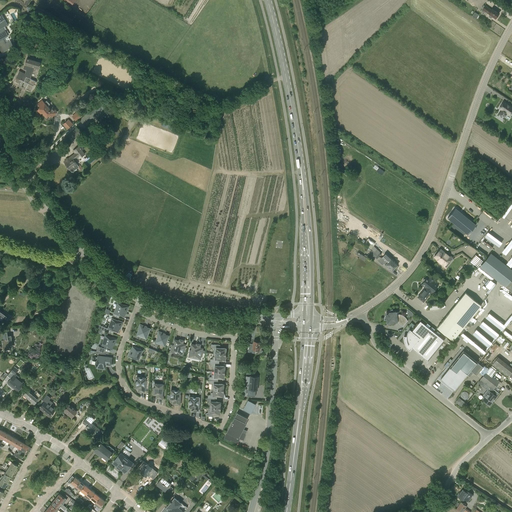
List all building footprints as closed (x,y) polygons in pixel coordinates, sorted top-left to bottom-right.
[(499,13),(492,9),(491,10),(485,5),(482,10),(489,15),(489,16),(489,17),(490,18),(491,18),(492,18),(492,17),(495,19),(499,13)] [(73,20),(62,14),(59,19),(70,25),(73,20)] [(8,25),(5,19),(0,22),(0,47),(3,52),(9,49),(13,47),(11,41),(6,43),(3,38),(8,36),(6,31),(5,31),(3,27),(8,25)] [(40,62),(26,58),(24,64),(23,69),(26,70),(25,73),(19,70),(16,77),(13,83),(19,85),(21,80),(28,83),(26,89),(31,91),(36,81),(30,79),(34,68),(38,69),(40,62)] [(511,89),(506,86),(502,92),(511,98),(511,89)] [(37,104),(40,107),(38,108),(39,109),(36,111),(39,115),(42,113),(47,118),(50,116),(52,118),(58,112),(53,107),(51,109),(48,106),(50,104),(47,101),(44,102),(42,100),(37,104)] [(77,129),(80,132),(83,129),(83,130),(93,121),(94,122),(95,121),(96,122),(107,112),(109,114),(112,111),(109,108),(106,111),(106,110),(99,102),(77,122),(77,121),(71,127),(75,131),(77,129)] [(509,115),(511,110),(511,107),(503,102),(499,108),(502,110),(499,113),(504,116),(507,113),(509,115)] [(77,111),(71,116),(76,121),(82,116),(77,111)] [(64,126),(67,130),(73,124),(68,119),(64,123),(62,124),(64,126)] [(84,149),(81,145),(73,150),(75,153),(63,161),(72,172),(79,167),(77,164),(78,164),(76,161),(79,159),(85,154),(83,150),(84,149)] [(456,208),(448,217),(468,234),(476,224),(456,208)] [(482,235),(497,247),(501,242),(486,231),(482,235)] [(504,255),(511,243),(511,237),(510,237),(500,251),(504,255)] [(377,249),(373,245),(370,248),(372,250),(379,256),(381,254),(379,253),(381,251),(378,248),(377,249)] [(451,258),(441,249),(434,257),(444,265),(451,258)] [(372,250),(370,253),(377,259),(379,256),(372,250)] [(359,258),(364,261),(367,258),(361,254),(358,252),(356,255),(359,257),(359,258)] [(386,253),(382,257),(385,259),(395,268),(398,264),(386,253)] [(475,254),(469,262),(474,266),(480,258),(475,254)] [(491,254),(481,267),(487,272),(511,291),(511,269),(498,258),(491,254)] [(379,260),(378,261),(381,264),(382,265),(383,264),(385,265),(391,271),(395,268),(385,259),(382,257),(379,260)] [(435,278),(431,275),(429,278),(427,277),(426,279),(425,279),(424,279),(423,279),(422,280),(422,281),(423,282),(422,283),(426,286),(424,289),(423,292),(422,291),(418,297),(423,301),(431,292),(432,292),(437,285),(432,281),(435,278)] [(481,305),(465,292),(437,327),(452,340),(481,305)] [(124,305),(119,303),(117,308),(115,308),(114,312),(123,316),(124,312),(126,313),(128,306),(124,305)] [(407,321),(408,321),(406,318),(404,316),(402,315),(399,314),(396,314),(396,312),(393,312),(392,309),(393,309),(390,310),(388,311),(387,313),(385,315),(384,317),(384,320),(384,319),(387,320),(387,322),(397,321),(403,326),(407,321)] [(9,318),(0,310),(0,320),(5,324),(9,318)] [(118,321),(113,319),(111,324),(110,323),(108,328),(117,332),(119,328),(120,328),(122,322),(118,320),(118,321)] [(443,339),(420,320),(412,331),(410,329),(408,332),(407,336),(404,335),(404,336),(405,344),(410,350),(410,349),(412,347),(413,348),(413,349),(414,349),(424,358),(425,359),(425,358),(427,360),(443,339)] [(144,325),(140,324),(138,328),(139,328),(137,333),(142,335),(141,337),(146,339),(149,329),(146,328),(146,327),(144,326),(144,325)] [(471,333),(487,347),(491,342),(475,328),(471,333)] [(7,332),(7,331),(0,332),(0,343),(3,343),(3,349),(12,348),(10,336),(9,336),(8,332),(7,332)] [(162,332),(158,331),(157,335),(158,335),(155,341),(160,342),(160,344),(165,346),(168,336),(164,335),(165,334),(162,333),(162,332)] [(112,338),(107,336),(105,341),(103,340),(102,345),(111,348),(112,345),(114,345),(116,339),(112,337),(112,338)] [(179,340),(174,339),(173,344),(172,344),(172,345),(172,347),(173,348),(172,352),(182,355),(185,346),(182,345),(183,340),(179,339),(179,340)] [(253,344),(250,343),(249,343),(248,352),(258,354),(258,350),(259,351),(260,347),(259,346),(260,342),(254,341),(253,344)] [(200,344),(196,343),(196,345),(191,344),(190,349),(189,348),(189,349),(190,350),(189,352),(191,352),(190,357),(200,359),(202,350),(199,349),(200,344)] [(213,353),(215,353),(226,354),(226,351),(225,351),(225,349),(225,348),(224,348),(220,348),(220,345),(211,344),(211,347),(214,347),(213,353)] [(142,350),(133,346),(132,350),(131,349),(130,352),(129,352),(128,356),(132,357),(137,359),(139,354),(141,355),(142,350)] [(450,368),(441,380),(455,391),(468,375),(471,371),(477,376),(483,367),(464,351),(450,368)] [(226,357),(226,354),(215,353),(215,356),(212,357),(212,359),(210,359),(210,362),(219,363),(219,360),(224,360),(225,360),(225,359),(225,357),(226,357)] [(111,357),(99,355),(98,356),(97,359),(95,361),(95,364),(96,365),(96,366),(97,367),(97,368),(104,368),(105,368),(105,365),(106,365),(107,365),(107,364),(110,364),(111,358),(111,357)] [(511,367),(498,356),(491,365),(507,377),(506,379),(507,379),(511,383),(511,367)] [(219,363),(210,362),(210,365),(212,365),(212,368),(214,368),(214,371),(225,372),(225,369),(224,369),(224,367),(224,366),(223,366),(219,366),(219,363)] [(18,369),(15,367),(10,372),(14,375),(8,382),(18,391),(25,383),(18,378),(19,377),(15,374),(18,369)] [(279,379),(287,381),(290,373),(282,370),(279,379)] [(225,375),(225,372),(214,371),(214,374),(211,375),(211,377),(209,377),(209,380),(218,381),(218,378),(223,378),(224,378),(224,377),(224,375),(225,375)] [(486,371),(478,382),(487,390),(483,395),(485,396),(483,400),(484,401),(483,402),(487,405),(488,404),(489,405),(496,396),(495,395),(498,392),(494,389),(499,381),(486,371)] [(248,385),(247,396),(255,396),(256,386),(257,386),(258,376),(250,376),(249,385),(248,385)] [(145,378),(136,377),(136,380),(135,380),(135,381),(136,381),(135,388),(138,388),(138,391),(144,391),(145,378)] [(211,389),(213,389),(224,390),(224,387),(223,387),(223,385),(223,384),(222,384),(217,384),(218,381),(209,380),(208,383),(211,383),(211,389)] [(163,384),(154,384),(154,387),(153,387),(153,388),(154,388),(153,394),(156,395),(156,398),(162,398),(163,384)] [(39,398),(28,389),(23,395),(34,404),(39,398)] [(208,395),(208,398),(215,398),(215,399),(216,399),(217,396),(221,396),(223,396),(223,395),(223,393),(224,393),(224,390),(213,389),(213,392),(210,393),(210,395),(208,395)] [(181,390),(171,390),(170,401),(173,401),(173,404),(180,404),(180,395),(181,395),(181,394),(180,394),(181,390)] [(55,409),(51,405),(53,402),(49,400),(51,398),(46,394),(42,400),(44,402),(39,408),(50,416),(55,409)] [(199,397),(189,397),(189,400),(188,400),(188,401),(189,401),(188,408),(191,408),(191,411),(198,411),(199,397)] [(208,407),(221,408),(221,405),(220,405),(220,403),(220,402),(219,402),(214,401),(215,399),(215,398),(208,398),(206,398),(205,401),(208,401),(208,407)] [(76,411),(68,404),(63,410),(64,411),(64,412),(65,413),(66,413),(71,417),(76,411)] [(221,411),(221,408),(208,407),(208,413),(206,413),(206,416),(213,416),(214,413),(218,414),(219,414),(219,413),(220,413),(220,411),(221,411)] [(223,438),(230,441),(231,439),(237,441),(239,438),(243,440),(247,430),(243,429),(246,423),(245,423),(247,418),(237,412),(223,438)] [(91,421),(87,418),(83,423),(87,426),(85,428),(96,436),(101,430),(90,422),(91,421)] [(4,447),(6,448),(12,436),(7,433),(3,439),(7,441),(4,447)] [(14,445),(18,439),(12,436),(6,448),(8,449),(11,444),(14,445)] [(20,449),(24,442),(18,439),(14,445),(20,449)] [(20,449),(17,454),(16,456),(21,459),(22,457),(20,455),(22,450),(25,452),(25,453),(28,454),(31,448),(29,446),(29,445),(24,442),(20,449)] [(108,445),(106,448),(100,443),(94,451),(100,455),(100,454),(107,459),(114,450),(108,445)] [(131,453),(125,448),(113,463),(124,472),(128,467),(130,468),(134,463),(127,457),(131,453)] [(8,467),(14,471),(18,465),(12,462),(8,467)] [(146,465),(144,462),(140,466),(143,469),(141,472),(146,475),(149,472),(154,476),(158,472),(147,464),(146,465)] [(5,473),(11,476),(14,471),(8,467),(5,473)] [(197,476),(199,479),(204,474),(197,467),(189,476),(193,480),(197,476)] [(8,482),(11,476),(5,473),(3,476),(2,475),(1,476),(0,477),(2,478),(8,482)] [(71,483),(75,486),(80,481),(75,477),(74,477),(72,475),(67,482),(70,484),(71,483)] [(162,488),(162,487),(171,494),(174,489),(169,485),(170,484),(166,480),(168,478),(164,475),(157,483),(160,485),(160,487),(162,488)] [(75,486),(74,488),(79,492),(80,490),(85,485),(80,481),(75,486)] [(85,494),(90,489),(85,485),(80,490),(85,494)] [(89,500),(90,498),(95,493),(90,489),(85,494),(84,496),(89,500)] [(465,490),(463,489),(458,496),(463,499),(464,498),(467,500),(472,494),(466,489),(465,490)] [(61,503),(65,498),(59,493),(55,499),(61,503)] [(95,502),(100,497),(95,493),(90,498),(95,502)] [(100,497),(95,502),(101,506),(105,501),(100,497)] [(166,508),(170,511),(183,511),(187,507),(175,497),(166,508)] [(59,505),(65,510),(67,508),(61,503),(55,499),(51,504),(57,508),(59,505)] [(460,502),(456,509),(460,511),(470,511),(471,511),(465,508),(467,506),(460,502)]
